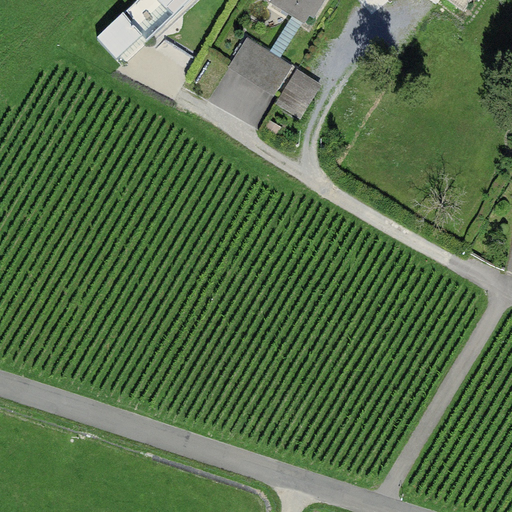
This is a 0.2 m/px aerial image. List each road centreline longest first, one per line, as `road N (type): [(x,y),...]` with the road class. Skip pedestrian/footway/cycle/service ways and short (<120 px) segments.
road 1 (residential): [(0,387),(382,510)]
road 2 (residential): [(507,294),(176,96)]
road 3 (residential): [(382,510),(507,294)]
